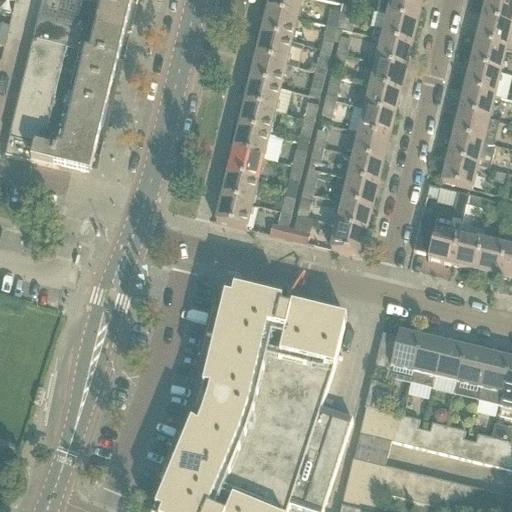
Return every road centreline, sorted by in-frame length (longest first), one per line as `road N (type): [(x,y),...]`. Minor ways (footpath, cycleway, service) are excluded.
road 1 (residential): [(382,292),(454,0)]
road 2 (secondary): [(49,500),(131,233)]
road 3 (residential): [(382,292),(131,233)]
road 4 (secondary): [(131,233),(194,0)]
road 5 (residential): [(511,323),(382,292)]
